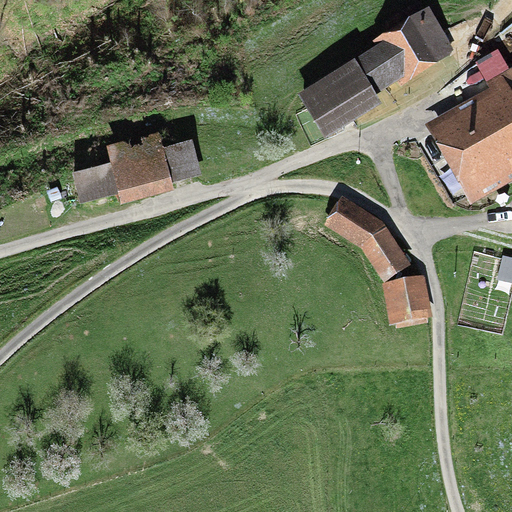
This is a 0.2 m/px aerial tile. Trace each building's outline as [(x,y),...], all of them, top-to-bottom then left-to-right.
[(446,45),(430,20),(355,70),(371,95),(446,45)] [(369,95),(349,66),(299,99),(318,129),(369,95)] [(491,75),(490,75),(471,86),(481,104),(438,129),(471,184),(508,161),(511,167),(511,67),(505,72),(502,68),(497,71),(496,72),(495,73),(494,73),(493,74),(492,74),(491,75)] [(79,201),(192,170),(185,145),(156,153),(152,138),(111,150),(114,161),(71,173),(79,201)] [(380,272),(400,259),(378,227),(361,215),(335,207),(330,224),(357,231),(358,240),(380,272)] [(419,314),(415,287),(392,290),(396,317),(419,314)]
